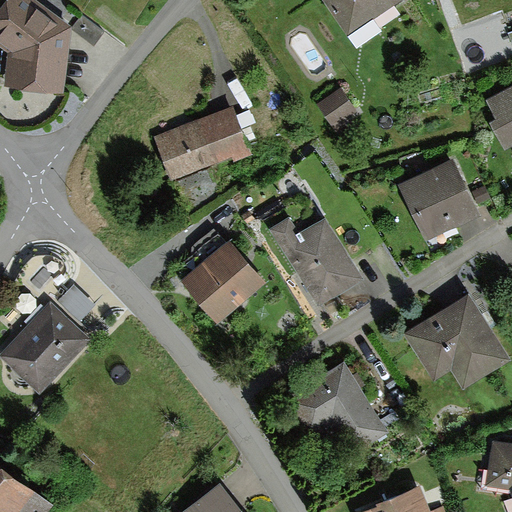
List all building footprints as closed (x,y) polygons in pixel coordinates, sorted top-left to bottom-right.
[(69,30),(30,0),(11,0),(0,14),(0,40),(15,51),(12,83),(61,87),(69,30)] [(329,0),(347,27),(389,0),(329,0)] [(93,41),(99,31),(73,14),(67,23),(93,41)] [(196,74),(204,67),(183,47),(176,55),(196,74)] [(195,82),(184,93),(192,101),(203,90),(195,82)] [(511,138),(511,91),(487,105),(506,141),(511,138)] [(339,93),(317,108),(326,121),(348,107),(339,93)] [(229,113),(159,139),(173,175),(242,149),(229,113)] [(426,233),(475,212),(455,165),(406,186),(426,233)] [(317,301),(356,277),(324,223),(300,237),(290,220),(274,229),(317,301)] [(213,318),(257,284),(230,249),(186,283),(213,318)] [(459,384),(504,358),(469,297),(405,334),(432,379),(450,368),(459,384)] [(50,307),(3,358),(38,390),(85,339),(50,307)] [(381,428),(342,366),(287,401),(308,435),(330,421),(348,449),(381,428)] [(511,445),(495,446),(490,484),(511,486),(511,445)] [(0,511),(42,511),(48,505),(0,468),(0,511)] [(239,511),(221,488),(190,511),(239,511)] [(424,511),(417,494),(372,511),(424,511)]
